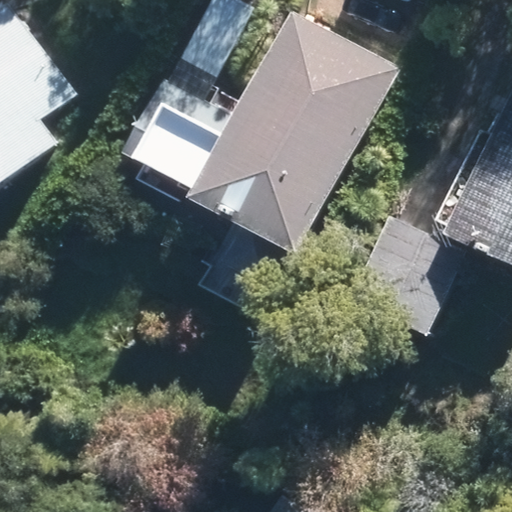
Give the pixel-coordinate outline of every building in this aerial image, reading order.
[(266,9),(249,0),(218,0),(186,61),(227,83),(266,9)] [(7,21),(0,26),(0,190),(86,125),(7,21)] [(394,73),(302,24),(209,199),(301,248),(394,73)] [(511,135),(466,238),(511,257),(511,135)] [(463,257),(399,229),(373,286),(438,314),(463,257)] [(302,511),(287,503),(281,511),(302,511)]
